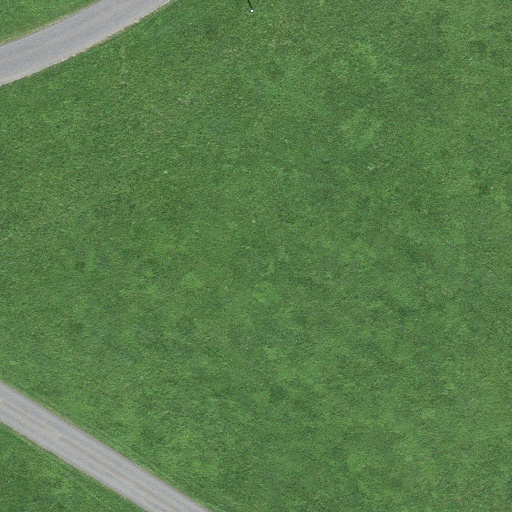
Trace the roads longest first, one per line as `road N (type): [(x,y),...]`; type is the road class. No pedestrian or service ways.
road 1 (unclassified): [(178,511),(0,403)]
road 2 (unclassified): [(135,0),(0,64)]
